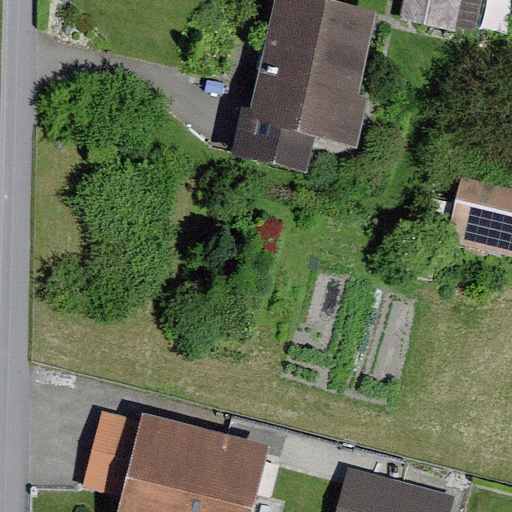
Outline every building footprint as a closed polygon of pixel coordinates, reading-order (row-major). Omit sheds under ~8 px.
[(390,11),(337,0),(289,0),(266,111),(263,124),(329,138),(372,147),(382,97),(372,95),(390,11)] [(415,0),(412,19),(468,30),(474,0),(415,0)] [(322,173),(329,138),(263,124),(266,111),(255,109),(244,157),(322,173)] [(462,243),(511,253),(511,185),(476,177),(462,243)] [(97,486),(135,496),(155,421),(116,411),(97,486)] [(266,511),(284,446),(157,414),(155,421),(135,496),(131,511),(266,511)] [(361,467),(348,511),(463,511),(467,496),(361,467)]
